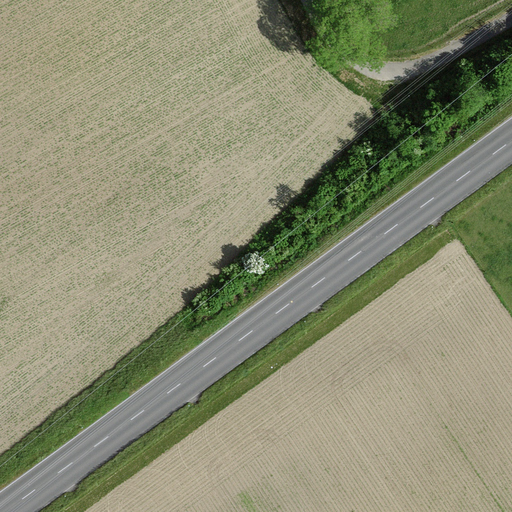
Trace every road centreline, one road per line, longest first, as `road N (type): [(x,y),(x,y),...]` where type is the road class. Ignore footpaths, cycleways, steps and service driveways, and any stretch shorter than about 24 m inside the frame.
road 1 (primary): [(4,511),(511,140)]
road 2 (track): [(312,0),(348,56),(388,71),(435,59),(511,17)]
